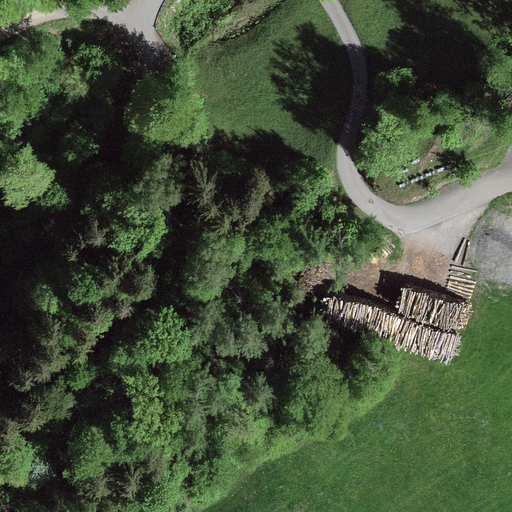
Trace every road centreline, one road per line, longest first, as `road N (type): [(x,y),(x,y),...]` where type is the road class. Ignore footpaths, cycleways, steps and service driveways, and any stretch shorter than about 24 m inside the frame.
road 1 (unclassified): [(330,0),(361,77),(346,153),(359,196),(387,215),(411,216),(511,183)]
road 2 (unclassified): [(138,24),(162,56),(159,96),(0,292)]
road 3 (unclassified): [(0,37),(74,10),(138,24)]
